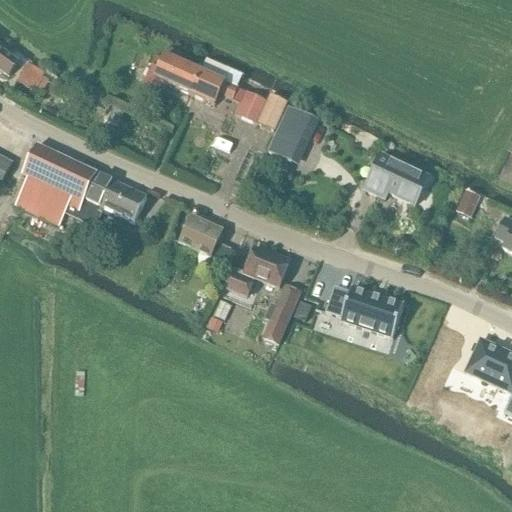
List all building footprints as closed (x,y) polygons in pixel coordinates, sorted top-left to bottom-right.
[(0,72),(9,78),(18,64),(7,56),(10,52),(1,45),(0,46),(0,72)] [(191,98),(202,75),(177,63),(181,55),(169,49),(155,82),(191,98)] [(18,83),(41,96),(48,84),(40,80),(43,75),(28,66),(18,83)] [(202,75),(191,98),(215,109),(220,97),(239,106),(234,117),(258,127),(275,134),(288,105),(270,97),(267,104),(238,91),(226,86),(202,75)] [(299,168),(308,147),(319,123),(287,109),(277,132),(267,153),(299,168)] [(134,227),(147,201),(37,148),(22,179),(27,181),(14,208),(58,229),(65,216),(94,230),(102,212),(134,227)] [(0,186),(13,163),(0,156),(0,186)] [(415,209),(429,179),(381,156),(363,192),(384,202),(388,196),(415,209)] [(465,193),(456,214),(470,221),(480,199),(465,193)] [(217,247),(222,234),(191,220),(179,246),(176,244),(164,271),(177,277),(188,252),(210,261),(207,269),(222,276),(232,253),(217,247)] [(511,256),(511,223),(505,220),(495,240),(505,246),(502,252),(511,256)] [(274,261),(254,253),(244,277),(233,272),(225,293),(246,302),(254,283),(278,293),(288,267),(286,266),(285,262),(278,260),(274,261)] [(154,283),(151,292),(156,294),(159,285),(154,283)] [(334,288),(326,315),(340,320),(339,325),(392,342),(404,307),(350,290),(349,293),(334,288)] [(279,349),(300,296),(284,289),(263,342),(279,349)] [(305,325),(311,309),(300,305),(293,320),(305,325)] [(211,320),(206,330),(217,335),(222,325),(211,320)] [(511,357),(480,344),(466,377),(511,397),(503,416),(511,420),(511,357)] [(393,510),(395,511),(472,511),(419,474),(393,510)]
